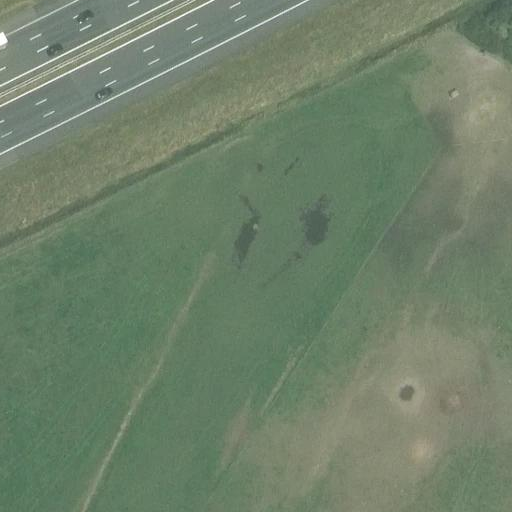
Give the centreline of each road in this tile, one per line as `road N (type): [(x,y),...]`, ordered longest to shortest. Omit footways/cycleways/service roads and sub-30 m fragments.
road 1 (motorway): [(0,130),(261,0)]
road 2 (motorway): [(125,0),(0,62)]
